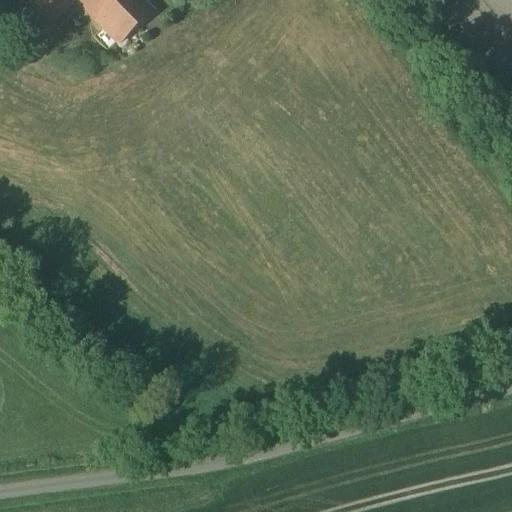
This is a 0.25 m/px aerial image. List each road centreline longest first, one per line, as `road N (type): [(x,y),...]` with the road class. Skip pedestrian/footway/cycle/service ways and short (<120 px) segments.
road 1 (unclassified): [(0,494),(203,466),(511,387)]
road 2 (unclassified): [(511,138),(398,0)]
